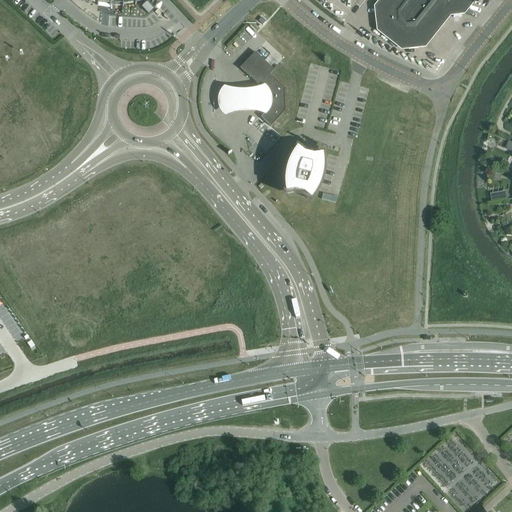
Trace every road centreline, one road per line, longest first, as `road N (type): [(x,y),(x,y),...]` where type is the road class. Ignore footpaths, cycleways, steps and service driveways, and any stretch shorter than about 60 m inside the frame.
road 1 (secondary): [(0,486),(144,430),(316,394)]
road 2 (unclassified): [(8,511),(89,469),(165,442),(220,432),(318,438)]
road 3 (secondary): [(303,369),(123,408),(0,453)]
road 4 (tertiary): [(323,367),(302,280),(205,157)]
road 5 (tertiary): [(196,179),(272,266),(303,369)]
road 6 (secondary): [(316,394),(511,384)]
road 7 (secondary): [(511,359),(323,367)]
road 8 (unclassified): [(438,84),(419,84),(361,56),(284,0)]
road 9 (unclassified): [(469,415),(318,438)]
road 10 (tertiary): [(59,182),(133,154),(157,156),(196,179)]
